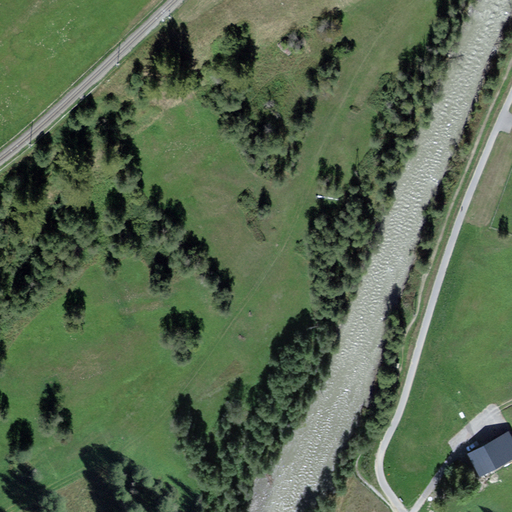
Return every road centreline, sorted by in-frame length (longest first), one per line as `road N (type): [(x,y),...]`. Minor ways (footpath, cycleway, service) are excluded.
road 1 (track): [(402,511),(377,473),(379,448),(511,94)]
road 2 (track): [(412,511),(463,438),(511,400)]
road 3 (track): [(14,511),(122,453)]
